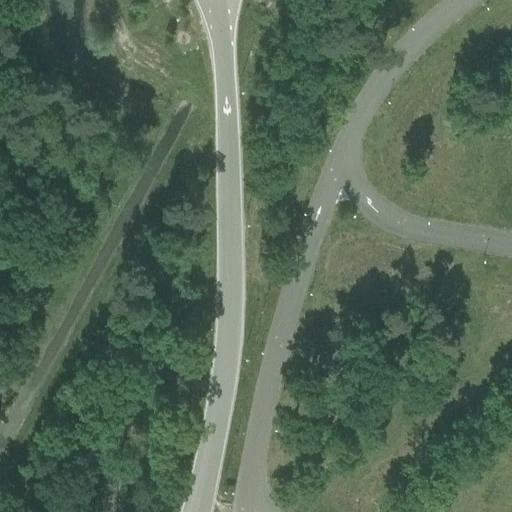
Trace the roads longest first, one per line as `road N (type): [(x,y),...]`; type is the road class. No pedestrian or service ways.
road 1 (secondary): [(199,507),(227,356),(217,18)]
road 2 (unclassified): [(243,506),(262,389),(333,170)]
road 3 (unclassified): [(333,170),(361,107),(402,54),(467,0)]
road 4 (unclassified): [(511,246),(399,229),(333,170)]
